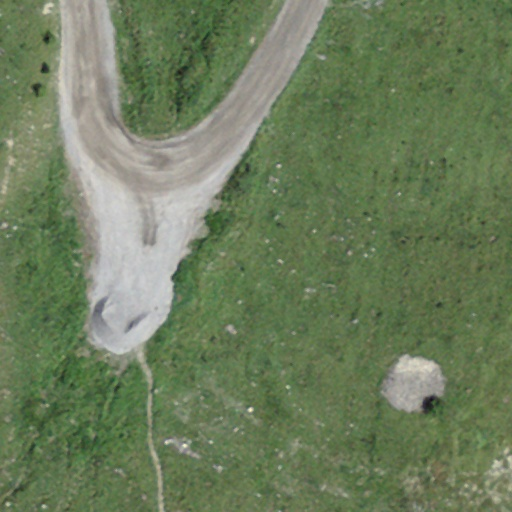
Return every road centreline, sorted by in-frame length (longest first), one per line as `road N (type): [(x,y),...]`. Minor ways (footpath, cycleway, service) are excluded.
road 1 (track): [(300,0),(269,73),(194,183),(137,212),(93,166)]
road 2 (track): [(93,166),(74,0)]
